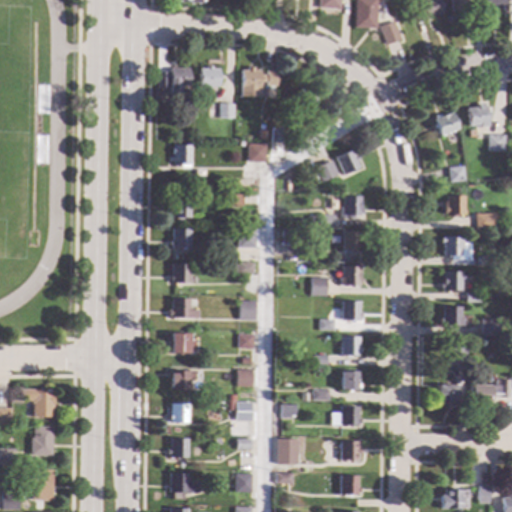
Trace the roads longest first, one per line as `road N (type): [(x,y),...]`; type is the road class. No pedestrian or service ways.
road 1 (tertiary): [(96,0),(90,511)]
road 2 (residential): [(511,63),(421,77),(375,101),(341,64),(304,42),(257,29),(96,25)]
road 3 (residential): [(375,101),(394,144),(399,186),(395,511)]
road 4 (tertiary): [(126,359),(133,0)]
road 5 (residential): [(126,359),(0,359)]
